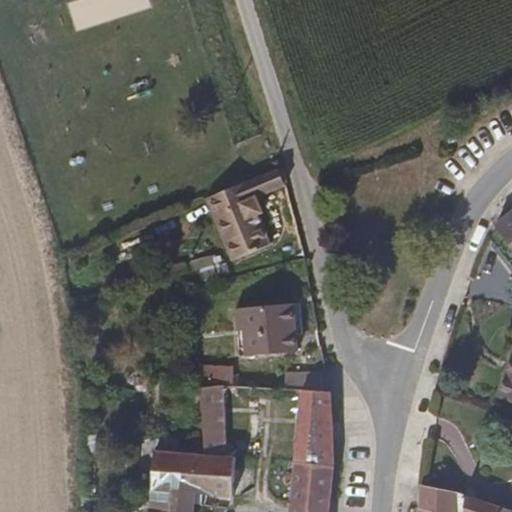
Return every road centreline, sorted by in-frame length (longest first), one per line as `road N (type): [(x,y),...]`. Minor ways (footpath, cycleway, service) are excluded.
road 1 (residential): [(387,420),(417,322),(460,225),(511,163)]
road 2 (residential): [(387,420),(296,165)]
road 3 (track): [(296,165),(243,0)]
